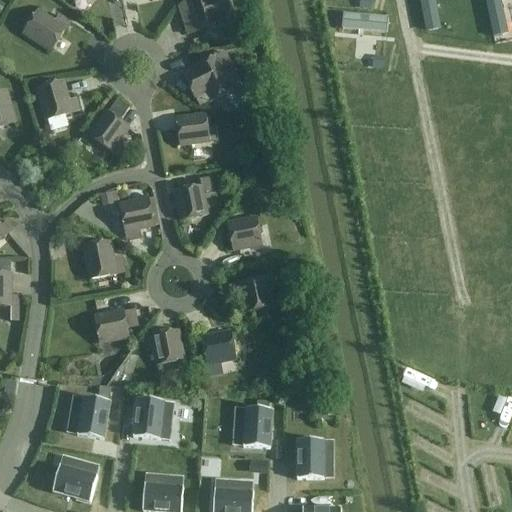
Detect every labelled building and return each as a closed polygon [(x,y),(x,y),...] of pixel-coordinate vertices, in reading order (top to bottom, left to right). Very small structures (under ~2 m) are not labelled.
[(195,0),(185,3),(195,35),(232,23),(225,0),(195,0)] [(361,0),(360,9),(369,10),(370,0),(361,0)] [(440,32),(433,0),(418,0),(425,35),(440,32)] [(507,37),(499,0),(483,0),(492,40),(507,37)] [(37,13),(23,36),(50,54),(65,31),(69,24),(59,18),(55,25),(37,13)] [(386,35),(387,19),(342,16),(341,32),(386,35)] [(94,23),(89,38),(103,44),(109,29),(94,23)] [(210,103),(233,91),(217,58),(193,70),(194,72),(183,77),(195,101),(206,96),(210,103)] [(82,80),(111,70),(107,59),(78,69),(82,80)] [(374,59),(373,70),(382,70),(383,60),(374,59)] [(62,84),(36,91),(45,123),(71,115),(79,113),(76,101),(68,103),(62,84)] [(0,128),(15,125),(6,93),(0,95),(0,128)] [(158,98),(159,117),(178,115),(176,97),(158,98)] [(106,115),(89,138),(111,154),(117,159),(125,148),(119,143),(128,131),(118,124),(128,110),(117,103),(108,116),(106,115)] [(204,117),(176,121),(179,148),(208,144),(208,143),(215,141),(214,128),(206,129),(204,117)] [(284,155),(275,157),(277,169),(286,167),(284,155)] [(250,167),(241,168),(243,176),(251,174),(250,167)] [(200,189),(174,195),(180,223),(206,217),(201,195),(211,193),(208,180),(199,182),(200,189)] [(116,193),(99,197),(102,208),(113,206),(112,204),(118,203),(116,193)] [(147,202),(119,208),(124,234),(126,244),(141,241),(139,231),(153,228),(147,202)] [(233,253),(261,247),(256,221),(227,226),(233,253)] [(0,243),(8,236),(14,230),(7,223),(1,229),(0,227),(0,243)] [(109,245),(82,250),(89,282),(115,277),(124,275),(121,259),(112,261),(109,245)] [(291,263),(285,267),(292,276),(298,271),(291,263)] [(10,264),(0,264),(0,276),(10,276),(10,264)] [(0,276),(0,308),(10,309),(10,323),(17,323),(17,299),(10,299),(10,276),(0,276)] [(245,314),(271,309),(266,281),(239,286),(245,314)] [(99,346),(127,340),(122,314),(94,320),(99,346)] [(151,339),(143,340),(146,353),(154,352),(157,367),(183,362),(177,334),(151,339)] [(229,335),(201,341),(206,367),(209,379),(221,376),(219,365),(235,361),(229,335)] [(6,382),(3,395),(13,397),(15,384),(6,382)] [(99,390),(97,402),(108,404),(110,392),(99,390)] [(71,415),(80,416),(76,438),(103,443),(109,405),(108,404),(97,402),(83,400),(83,401),(73,400),(71,415)] [(159,443),(162,421),(171,422),(173,407),(163,406),(164,405),(137,401),(132,440),(159,443)] [(256,404),(256,412),(268,413),(268,405),(256,404)] [(234,427),(244,428),(242,450),(269,452),(272,413),(268,413),(256,412),(245,411),(245,412),(235,412),(234,427)] [(323,482),(323,443),(296,443),(296,482),(323,482)] [(250,463),(250,473),(267,474),(267,464),(250,463)] [(83,465),(81,475),(59,469),(52,495),(89,505),(97,479),(95,479),(98,469),(83,465)] [(167,479),(166,489),(144,487),(141,511),(180,511),(183,490),(181,490),(182,481),(167,479)] [(237,485),(236,494),(214,493),(212,511),(251,511),(253,495),(251,495),(252,486),(237,485)]
